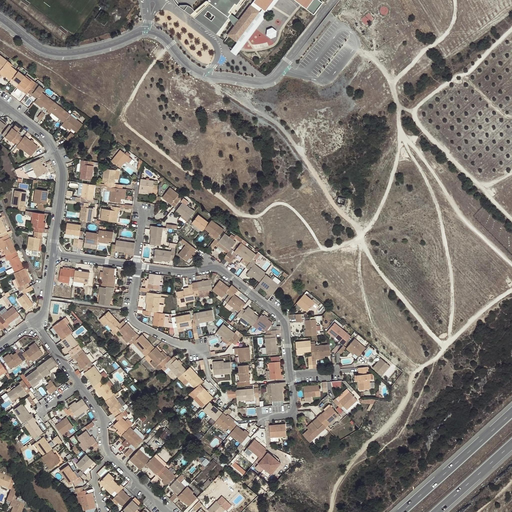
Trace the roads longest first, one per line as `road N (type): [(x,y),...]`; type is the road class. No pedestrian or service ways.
road 1 (track): [(167,48),(146,71),(123,121),(238,213),(256,216),(285,203),(330,249),(346,245),(375,216),(400,127),(393,84),(354,48)]
road 2 (track): [(511,265),(462,219),(399,135),(441,225),(452,285),(446,348)]
road 3 (track): [(330,511),(345,468),(391,422),(414,373),(511,289)]
road 4 (track): [(511,218),(423,134),(413,112),(511,29)]
road 5 (unclassified): [(207,74),(153,31),(55,52),(0,16)]
road 6 (residential): [(291,376),(281,318),(215,266),(137,265)]
road 7 (track): [(360,234),(282,126),(215,85)]
road 8 (residential): [(3,105),(47,139),(62,169),(53,252)]
road 9 (unclassified): [(207,74),(269,80),(335,0)]
road 10 (motorway): [(511,412),(401,511)]
road 11 (track): [(360,234),(393,290),(446,348)]
road 12 (residential): [(203,352),(130,319),(137,265)]
